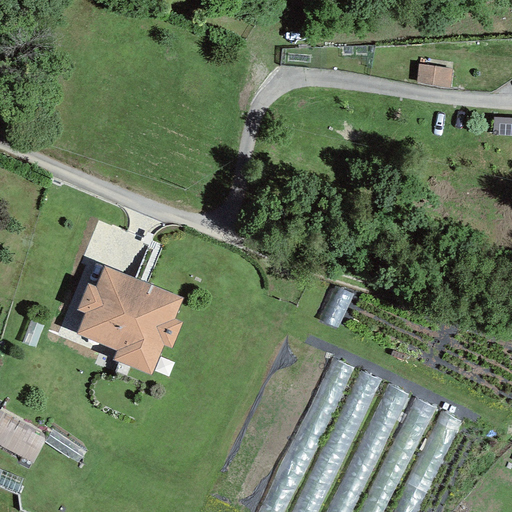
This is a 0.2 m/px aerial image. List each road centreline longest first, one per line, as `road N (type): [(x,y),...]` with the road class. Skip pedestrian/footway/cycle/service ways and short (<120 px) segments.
road 1 (unclassified): [(220,231),(263,95),(286,76),(511,95)]
road 2 (unclassified): [(220,231),(320,273),(511,332)]
road 3 (unclassified): [(0,141),(220,231)]
